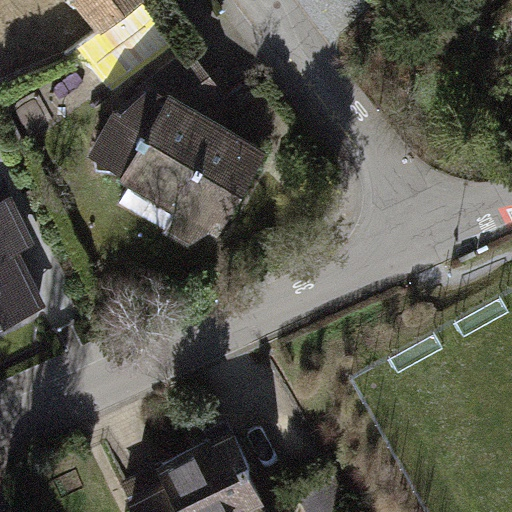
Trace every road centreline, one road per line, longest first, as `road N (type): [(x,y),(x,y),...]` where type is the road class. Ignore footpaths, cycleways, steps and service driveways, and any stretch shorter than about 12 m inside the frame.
road 1 (residential): [(446,219),(0,431)]
road 2 (residential): [(273,0),(446,219)]
